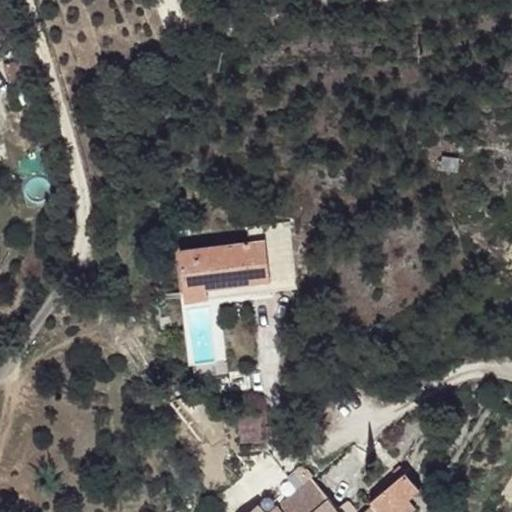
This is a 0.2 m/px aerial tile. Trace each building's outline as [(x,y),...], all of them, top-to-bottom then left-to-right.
[(269,11),(273,26),(295,19),(292,4),(269,11)] [(249,240),(179,251),(184,292),(270,279),(272,290),(300,287),(291,221),(248,226),(249,240)] [(270,279),(184,292),(186,302),(272,290),(270,279)] [(240,405),(241,441),(268,440),(267,404),(240,405)] [(404,474),(369,501),(372,506),(373,505),(380,511),(391,511),(407,499),(418,490),(404,474)] [(313,511),(330,501),(310,478),(281,503),(289,511),(313,511)] [(410,511),(414,509),(407,499),(391,511),(410,511)] [(270,511),(263,511),(259,507),(252,511),(338,511),(336,509),(330,501),(313,511),(289,511),(281,503),(270,511)]
